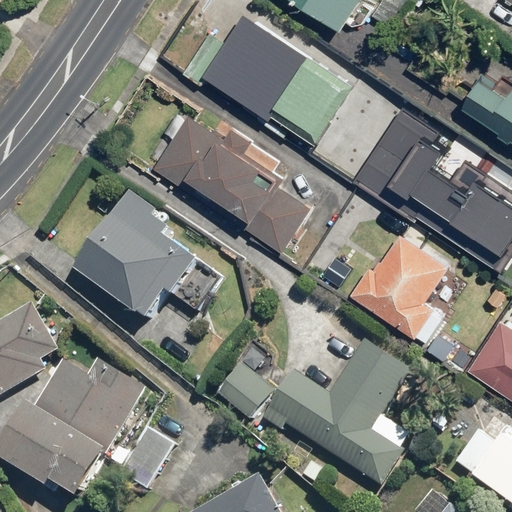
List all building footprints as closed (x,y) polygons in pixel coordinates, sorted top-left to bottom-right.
[(304,0),(346,27),(363,0),(304,0)] [(361,80),(250,10),(231,39),(212,27),(186,72),(204,83),(205,81),(211,73),(275,115),(279,111),(323,140),(361,80)] [(511,85),(489,71),(467,104),(511,134),(511,85)] [(404,109),(360,176),(402,203),(410,190),(511,256),(511,254),(511,191),(469,163),(460,177),(441,165),(452,149),(440,142),(444,135),(404,109)] [(185,111),(151,162),(287,251),(316,208),(285,188),(291,179),(250,152),(257,141),(233,126),(226,137),(185,111)] [(163,209),(134,189),(79,267),(154,319),(174,291),(180,296),(207,258),(171,233),(176,225),(159,213),(163,209)] [(456,263),(403,229),(380,266),(374,262),(354,293),(422,337),(442,306),(433,300),(456,263)] [(64,348),(36,302),(0,321),(0,398),(52,368),(47,359),(64,348)] [(511,321),(505,317),(472,367),(511,393),(511,321)] [(208,370),(230,338),(216,329),(194,361),(208,370)] [(335,391),(299,368),(267,417),(286,429),(290,423),(387,484),(418,435),(386,414),(416,367),(369,338),(335,391)] [(94,374),(66,358),(41,404),(34,401),(1,454),(54,487),(58,481),(86,497),(152,387),(103,358),(94,374)] [(281,389),(243,359),(219,389),(257,419),(281,389)] [(179,442),(151,425),(123,471),(152,488),(179,442)] [(511,433),(504,443),(483,429),(460,461),(511,497),(511,433)] [(286,511),(264,474),(197,511),(286,511)] [(467,511),(438,488),(419,511),(420,511),(467,511)]
